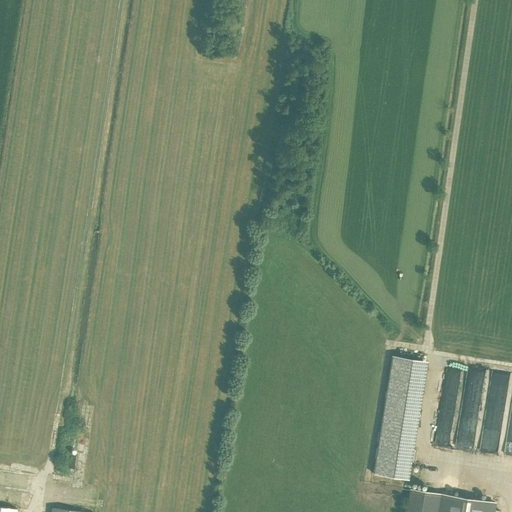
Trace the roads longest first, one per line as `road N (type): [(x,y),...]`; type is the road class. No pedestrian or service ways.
road 1 (track): [(50,474),(122,0)]
road 2 (track): [(426,344),(474,0)]
